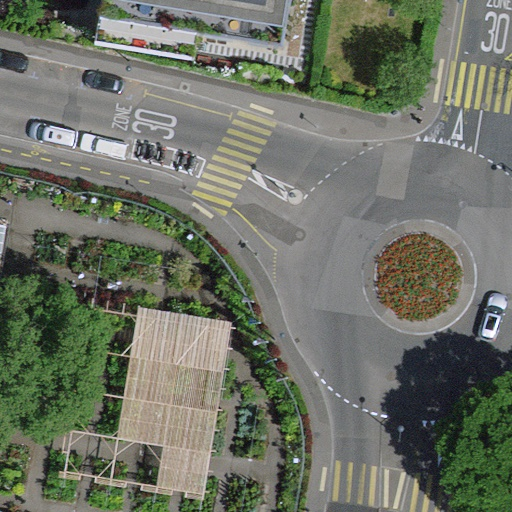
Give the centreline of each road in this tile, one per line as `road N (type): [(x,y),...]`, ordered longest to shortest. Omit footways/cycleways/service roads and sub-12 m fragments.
road 1 (residential): [(335,229),(235,159),(168,133),(0,91)]
road 2 (tertiary): [(335,229),(324,266),(330,316),(377,364),(415,374)]
road 3 (tertiary): [(468,185),(498,0)]
road 4 (tertiary): [(468,185),(431,175),(393,180),(359,199),(335,229)]
road 5 (tertiary): [(415,374),(392,511)]
